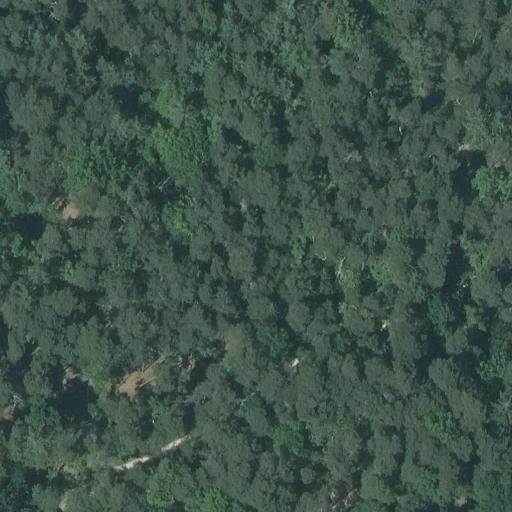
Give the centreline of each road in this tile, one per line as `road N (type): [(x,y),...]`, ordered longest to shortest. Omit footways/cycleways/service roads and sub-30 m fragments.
road 1 (track): [(0,258),(492,0)]
road 2 (track): [(511,274),(403,335),(317,363),(246,412),(59,511)]
road 3 (track): [(0,329),(54,375),(111,477)]
